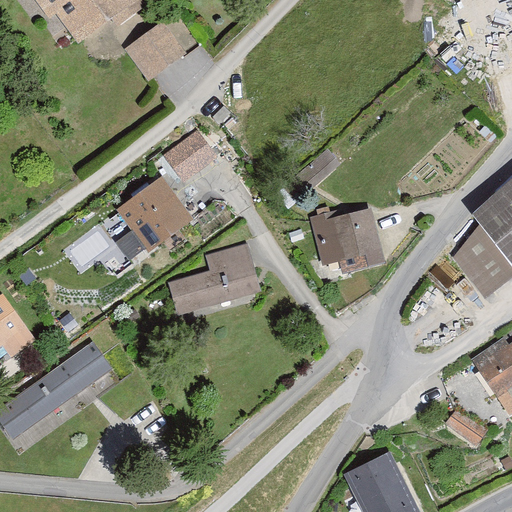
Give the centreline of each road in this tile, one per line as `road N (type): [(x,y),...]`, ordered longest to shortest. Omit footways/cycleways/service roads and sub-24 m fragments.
road 1 (residential): [(390,313),(343,344),(226,455),(173,490),(0,482)]
road 2 (residential): [(287,0),(170,125),(0,248)]
road 3 (residential): [(390,313),(371,401),(297,511)]
road 4 (residential): [(511,154),(411,268),(390,313)]
